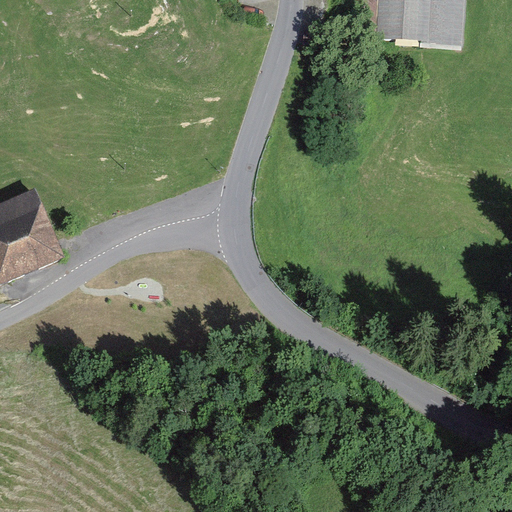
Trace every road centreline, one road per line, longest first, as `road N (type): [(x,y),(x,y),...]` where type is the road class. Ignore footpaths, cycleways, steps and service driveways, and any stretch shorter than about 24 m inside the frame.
road 1 (tertiary): [(240,228),(256,273),(288,314),(485,431),(511,435)]
road 2 (residential): [(240,228),(141,242),(0,323)]
road 3 (tertiary): [(290,0),(243,163),(240,228)]
